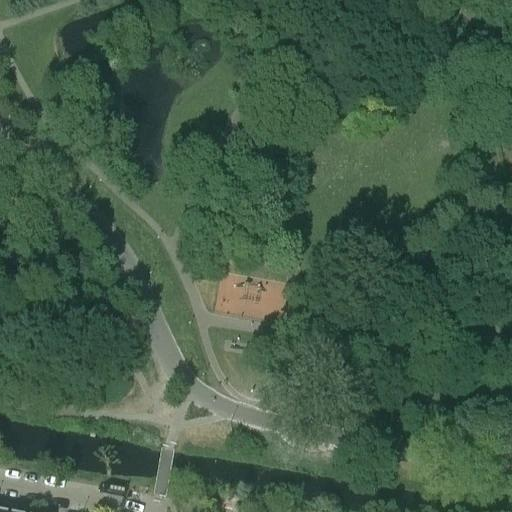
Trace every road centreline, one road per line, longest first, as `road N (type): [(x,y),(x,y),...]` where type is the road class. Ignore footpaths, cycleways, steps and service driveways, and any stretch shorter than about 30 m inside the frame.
road 1 (unclassified): [(511,475),(335,442),(192,397),(112,244),(0,138)]
road 2 (residential): [(133,511),(0,485)]
